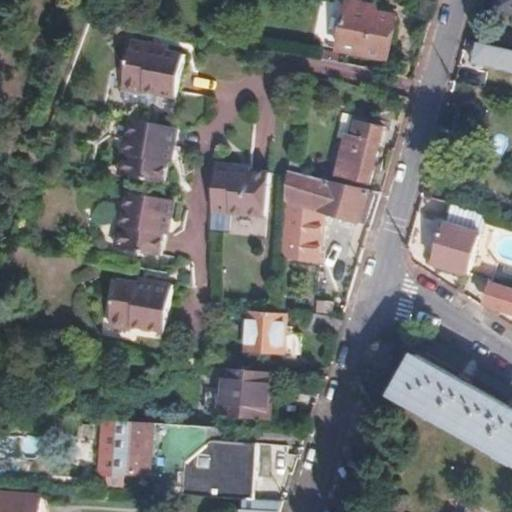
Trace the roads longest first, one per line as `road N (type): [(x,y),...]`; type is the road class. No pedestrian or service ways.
road 1 (residential): [(374,269),(453,0)]
road 2 (residential): [(294,511),(374,269)]
road 3 (residential): [(511,360),(374,269)]
